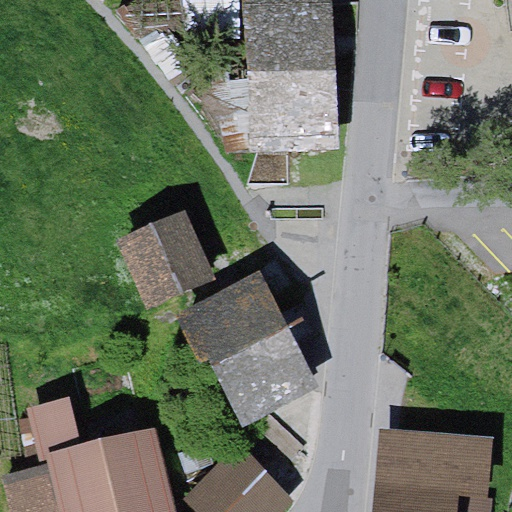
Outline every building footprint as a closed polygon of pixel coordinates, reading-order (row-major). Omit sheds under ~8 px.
[(340,8),(253,11),(258,165),(344,163),(340,8)] [(193,230),(125,262),(154,322),(222,290),(193,230)] [(272,289),(191,324),(241,438),(322,403),(272,289)] [(48,479),(7,489),(12,511),(175,511),(160,443),(138,448),(126,395),(34,417),(48,479)] [(484,511),(492,436),(378,425),(369,511),(484,511)] [(246,458),(190,511),(297,511),(298,511),(246,458)]
